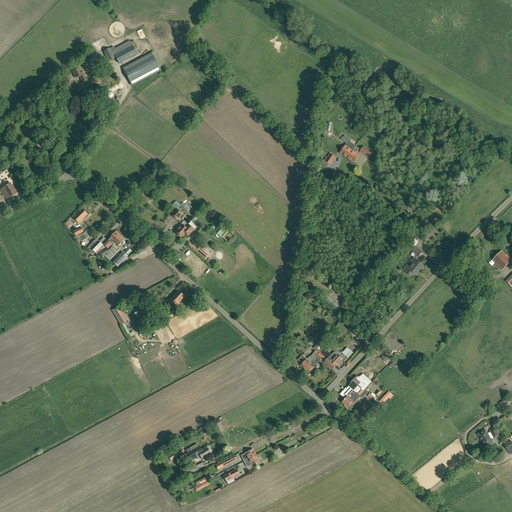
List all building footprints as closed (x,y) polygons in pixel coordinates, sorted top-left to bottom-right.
[(114,47),(111,49),(115,55),(132,46),(135,44),(133,41),(131,42),(130,41),(115,49),(114,47)] [(119,64),(137,54),(132,46),(115,55),(119,64)] [(109,61),(115,58),(110,49),(104,52),(109,61)] [(132,85),(160,71),(151,53),(123,68),(132,85)] [(83,72),(81,73),(79,68),(73,71),(76,78),(79,77),(82,83),(88,81),(83,72)] [(345,147),(341,153),(348,158),(355,147),(356,146),(349,141),(343,137),(341,140),(347,144),(345,146),(345,147)] [(355,147),(348,158),(354,163),(359,156),(354,153),(356,151),(357,152),(359,148),(356,146),(355,147)] [(364,147),(360,152),(368,157),(370,158),(371,156),(370,155),(372,152),(364,147)] [(330,154),(327,158),(326,157),(324,160),(330,164),(335,157),(330,154)] [(17,193),(11,184),(11,183),(1,189),(5,197),(8,195),(9,198),(12,196),(13,197),(16,195),(15,194),(17,193)] [(82,209),(73,218),(78,223),(79,224),(83,220),(81,219),(87,214),(82,209)] [(176,220),(182,214),(177,209),(171,215),(176,220)] [(188,225),(184,221),(179,227),(179,228),(175,232),(177,234),(177,236),(179,237),(180,237),(181,237),(185,233),(188,236),(196,227),(191,222),(188,225)] [(70,233),(73,237),(83,232),(81,227),(73,232),(70,233)] [(107,240),(103,244),(105,246),(106,247),(108,248),(111,245),(110,245),(114,241),(120,235),(118,233),(117,233),(116,233),(115,232),(107,240)] [(107,249),(96,255),(98,259),(104,255),(109,252),(113,255),(114,256),(121,249),(119,246),(124,241),(123,240),(122,239),(123,238),(120,235),(114,241),(110,245),(111,245),(112,246),(108,251),(107,249)] [(104,246),(99,242),(92,250),(97,254),(104,246)] [(415,247),(412,251),(419,257),(422,252),(415,247)] [(197,249),(195,251),(204,259),(206,256),(197,249)] [(493,261),(502,270),(511,261),(502,251),(493,261)] [(123,252),(117,258),(121,263),(127,257),(123,252)] [(420,268),(421,269),(424,266),(413,258),(403,271),(411,276),(414,273),(415,275),(420,268)] [(178,291),(170,300),(176,306),(184,297),(178,291)] [(322,300),(335,311),(338,307),(326,296),(322,300)] [(111,310),(118,325),(124,322),(117,307),(111,310)] [(149,313),(136,321),(141,329),(154,321),(149,313)] [(164,321),(171,317),(168,313),(162,317),(164,321)] [(323,348),(318,343),(314,348),(317,351),(307,361),(302,356),(298,360),(303,364),(302,365),(305,369),(320,353),(320,352),(323,348)] [(323,357),(324,356),(328,352),(328,351),(324,346),(323,348),(320,352),(320,353),(305,369),(309,373),(310,372),(312,374),(317,368),(320,365),(318,363),(320,360),(323,357)] [(346,347),(341,353),(348,358),(352,353),(346,347)] [(331,355),(328,352),(324,356),(323,357),(325,358),(324,359),(326,361),(324,362),(332,370),(342,359),(341,359),(342,358),(342,357),(340,356),(339,356),(339,357),(336,355),(337,354),(337,353),(336,352),(335,352),(334,353),(334,352),(331,355)] [(345,398),(346,398),(346,399),(354,391),(355,392),(356,392),(360,388),(361,389),(363,391),(364,390),(365,390),(370,384),(364,378),(362,381),(357,376),(351,383),(352,383),(349,386),(347,389),(346,388),(341,394),(345,398)] [(362,398),(368,392),(365,390),(364,390),(363,391),(361,389),(360,388),(356,392),(355,392),(354,391),(346,399),(346,398),(342,402),(347,407),(352,401),(354,403),(360,396),(362,398)] [(382,404),(389,397),(386,395),(379,401),(382,404)] [(498,405),(489,413),(493,417),(502,410),(498,405)] [(485,430),(478,434),(485,447),(493,443),(490,439),(493,438),(494,439),(499,436),(494,428),(490,431),(490,432),(487,434),(485,430)] [(203,452),(201,450),(199,445),(187,452),(192,460),(192,461),(196,458),(196,459),(199,457),(200,456),(199,454),(201,453),(203,452)] [(206,447),(201,450),(203,452),(201,453),(199,454),(200,456),(199,457),(200,457),(202,459),(210,455),(206,447)] [(180,449),(164,458),(166,461),(167,460),(168,463),(171,461),(184,454),(180,449)] [(256,456),(253,450),(241,456),(244,461),(251,458),(256,456)] [(236,460),(234,455),(220,462),(223,467),(236,460)] [(259,461),(256,456),(251,458),(244,461),(247,467),(259,461)] [(203,462),(189,470),(191,473),(205,466),(203,462)] [(223,476),(226,482),(240,474),(236,469),(223,476)] [(195,492),(208,485),(206,481),(211,478),(210,475),(194,483),(196,487),(193,488),(195,492)]
